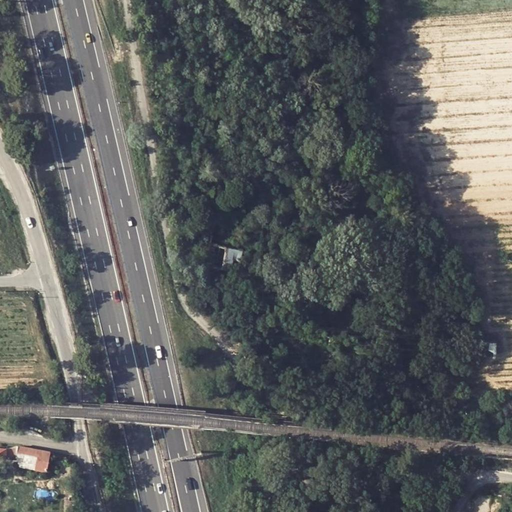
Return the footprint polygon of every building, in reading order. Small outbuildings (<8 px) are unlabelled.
[(241,259),(243,248),(233,246),(209,241),(204,264),(238,271),(241,259)] [(241,259),(238,271),(244,272),(247,260),(241,259)] [(7,450),(7,456),(16,454),(17,448),(7,450)] [(35,451),(17,448),(16,454),(15,456),(22,458),(37,461),(35,471),(46,472),(50,453),(35,451)] [(22,458),(20,468),(35,471),(37,461),(22,458)]
